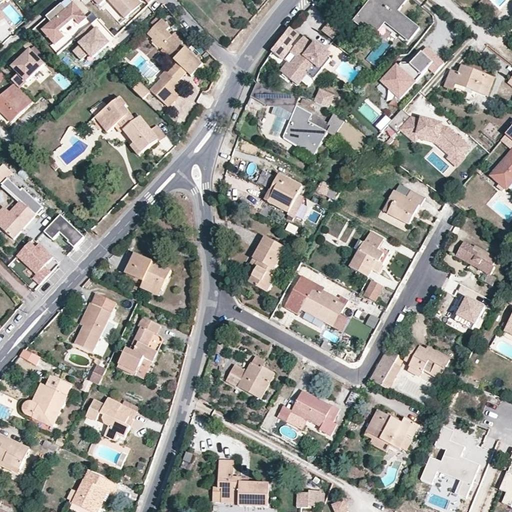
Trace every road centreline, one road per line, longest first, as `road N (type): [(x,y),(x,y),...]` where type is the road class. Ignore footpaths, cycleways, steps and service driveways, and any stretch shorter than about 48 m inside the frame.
road 1 (residential): [(448,212),(357,371),(211,297)]
road 2 (tertiary): [(0,363),(186,157)]
road 3 (residential): [(146,511),(211,297)]
road 4 (residential): [(211,297),(200,186),(186,157)]
